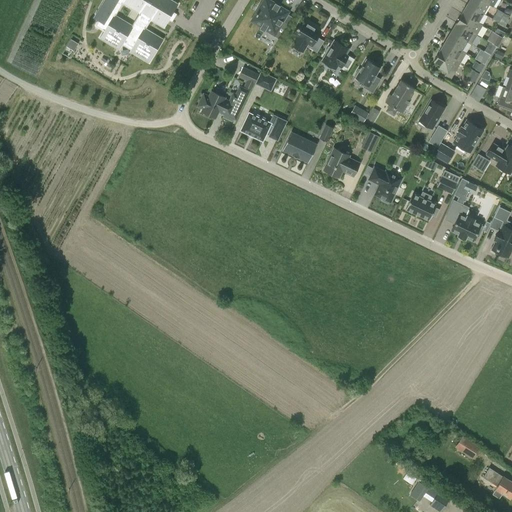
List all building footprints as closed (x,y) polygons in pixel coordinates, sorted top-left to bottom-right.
[(169,19),(172,15),(171,15),(170,14),(176,4),(168,0),(100,0),(89,18),(98,23),(96,27),(101,30),(96,39),(115,51),(119,45),(127,50),(127,52),(146,64),(161,40),(142,28),(147,20),(161,28),(167,18),(168,19),(169,19)] [(274,4),(267,0),(264,0),(252,20),(265,28),(265,29),(274,34),(287,12),(276,5),(277,4),(275,2),(274,4)] [(488,4),(481,0),(469,0),(467,4),(483,13),(488,4)] [(483,13),(467,4),(462,13),(482,25),(478,22),(483,13)] [(504,26),(511,11),(511,10),(505,7),(497,23),(504,26)] [(482,25),(462,13),(456,23),(476,34),(482,25)] [(320,31),(301,20),(293,34),(297,37),(292,45),(302,51),(307,43),(311,45),(310,48),(317,52),(316,52),(317,52),(324,41),(323,41),(316,37),(320,31)] [(476,34),(456,23),(451,32),(471,44),(476,34)] [(286,28),(282,25),(276,35),(281,37),(286,28)] [(505,33),(496,28),(494,32),(503,37),(505,33)] [(451,32),(445,41),(465,53),(465,52),(461,50),(466,41),(470,44),(471,44),(451,32)] [(78,44),(70,39),(66,46),(73,51),(78,44)] [(348,48),(334,40),(330,47),(328,46),(324,53),(326,54),(322,61),(325,63),(324,65),(331,68),(332,67),(335,69),(338,64),(347,69),(346,71),(353,59),(344,54),(348,48)] [(465,53),(445,41),(440,50),(460,62),(465,53)] [(488,42),(485,48),(492,52),(495,46),(488,42)] [(460,62),(440,50),(434,60),(441,64),(439,68),(446,72),(445,75),(450,79),(460,62)] [(482,50),(477,60),(480,62),(484,65),(490,55),(482,50)] [(504,53),(497,50),(494,57),(501,60),(504,53)] [(380,68),(366,59),(360,70),(358,69),(355,75),(356,76),(355,77),(365,83),(363,87),(372,92),(380,79),(375,76),(380,68)] [(475,61),(472,67),(475,69),(480,72),(484,65),(480,62),(480,64),(475,61)] [(251,90),(258,75),(243,67),(238,77),(246,81),(243,87),(251,90)] [(464,78),(474,83),(479,74),(470,68),(466,69),(467,74),(464,78)] [(254,84),(270,91),(276,79),(260,71),(254,84)] [(483,78),(479,83),(485,88),(489,82),(483,78)] [(414,88),(400,80),(391,95),(389,94),(385,102),(389,105),(386,111),(393,115),(397,109),(402,112),(410,98),(409,97),(414,88)] [(223,112),(223,111),(222,113),(223,113),(223,115),(232,119),(233,118),(234,118),(247,91),(238,87),(235,95),(232,94),(228,101),(223,112)] [(471,94),(479,99),(483,92),(475,87),(471,94)] [(511,89),(505,87),(510,89),(506,99),(500,97),(498,103),(511,108),(511,104),(511,89)] [(219,109),(223,111),(223,112),(228,101),(223,99),(224,97),(211,91),(208,99),(204,97),(200,105),(204,107),(202,111),(214,118),(219,109)] [(436,103),(431,100),(418,120),(432,129),(445,108),(443,107),(444,105),(438,101),(436,103)] [(362,124),(369,113),(354,105),(348,115),(362,124)] [(372,109),(364,122),(371,126),(379,113),(372,109)] [(240,130),(262,141),(266,133),(269,135),(269,136),(277,140),(286,121),(272,114),(268,122),(263,120),(264,118),(257,115),(256,116),(249,113),(240,130)] [(474,124),(466,120),(462,127),(461,127),(456,134),(458,134),(453,142),(470,151),(483,130),(479,128),(480,126),(475,123),(474,124)] [(326,143),(333,128),(324,124),(318,139),(326,143)] [(438,125),(428,142),(437,147),(440,142),(447,130),(438,125)] [(368,131),(360,148),(372,153),(380,137),(368,131)] [(317,144),(291,132),(282,150),(292,154),(292,155),(298,158),(299,158),(308,162),(317,144)] [(447,163),(454,151),(440,142),(437,147),(433,155),(447,163)] [(501,148),(494,144),(487,155),(498,162),(496,165),(510,174),(511,171),(511,170),(511,147),(507,145),(504,151),(501,149),(501,148)] [(359,163),(348,158),(349,155),(334,148),(330,155),(329,155),(325,162),(327,163),(323,170),(338,177),(342,169),(346,171),(345,172),(353,175),(359,163)] [(471,165),(483,172),(490,161),(478,153),(471,165)] [(436,169),(440,162),(430,157),(426,164),(436,169)] [(372,168),(367,166),(364,173),(368,175),(372,168)] [(385,172),(374,167),(369,179),(380,184),(375,194),(382,198),(381,200),(388,203),(388,201),(390,202),(401,178),(386,170),(385,172)] [(460,178),(444,170),(438,183),(454,190),(460,178)] [(468,181),(462,178),(454,195),(458,197),(458,198),(459,198),(465,201),(467,197),(465,196),(468,192),(469,191),(473,193),(476,186),(468,182),(468,181)] [(482,185),(478,192),(488,197),(491,190),(482,185)] [(429,199),(421,195),(420,197),(412,193),(405,209),(429,220),(431,214),(435,216),(438,209),(435,207),(436,204),(428,201),(429,199)] [(459,214),(463,205),(453,201),(445,219),(454,223),(451,230),(458,234),(458,235),(465,239),(465,237),(473,241),(475,235),(478,236),(482,226),(480,225),(481,224),(473,221),(474,219),(467,216),(466,217),(459,214)] [(497,240),(492,249),(508,256),(511,248),(511,221),(507,219),(511,211),(500,206),(501,204),(500,203),(494,217),(503,221),(498,230),(498,232),(497,232),(495,237),(495,236),(495,237),(494,239),(497,240)] [(455,446),(472,457),(479,446),(462,435),(455,446)] [(511,496),(511,481),(488,467),(482,477),(496,486),(494,489),(495,489),(492,494),(499,499),(502,494),(510,499),(511,496)] [(408,470),(403,479),(412,485),(417,476),(408,470)] [(410,495),(418,500),(426,488),(418,483),(410,495)] [(448,500),(437,493),(429,505),(440,511),(448,500)]
